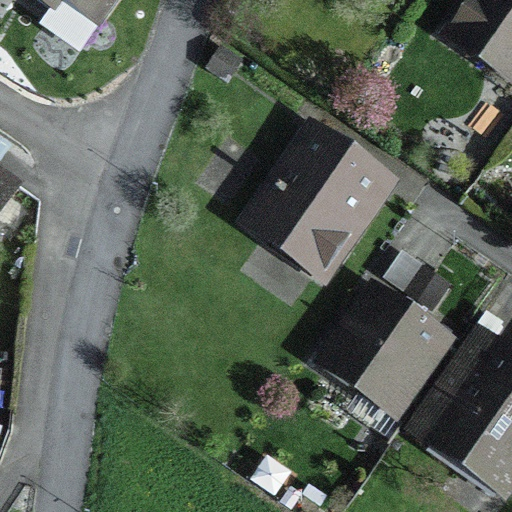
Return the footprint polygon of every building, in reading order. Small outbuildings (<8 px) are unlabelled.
[(43,0),(56,9),(47,22),(78,46),(96,22),(111,0),(43,0)] [(511,0),(472,0),(450,32),(511,75),(511,0)] [(312,137),(251,224),(323,274),(384,187),(312,137)] [(0,210),(16,188),(0,176),(0,210)] [(321,368),(393,418),(447,341),(375,291),(321,368)] [(511,364),(494,352),(433,439),(505,489),(511,478),(511,364)]
